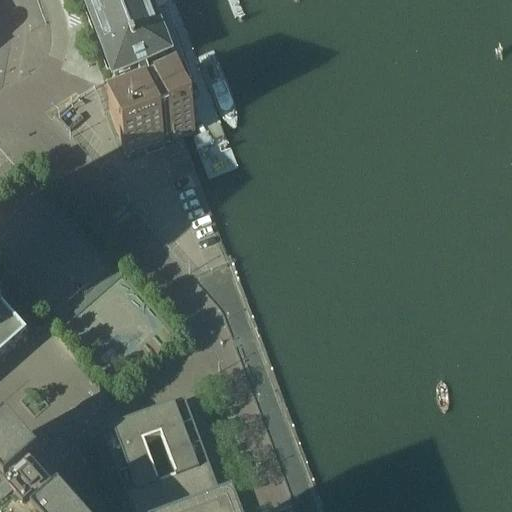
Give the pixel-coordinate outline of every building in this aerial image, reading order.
[(167,63),(143,0),(83,0),(115,83),(137,74),(145,72),(167,63)] [(154,97),(147,100),(108,114),(125,159),(163,145),(162,142),(170,139),(171,142),(194,133),(177,88),(154,97)] [(0,365),(27,343),(0,312),(0,365)] [(101,439),(128,511),(223,511),(210,476),(184,407),(101,439)] [(56,511),(33,485),(39,480),(7,443),(1,449),(0,449),(0,511),(56,511)]
